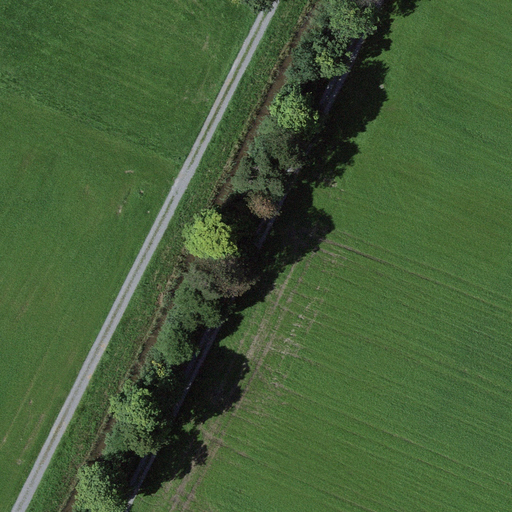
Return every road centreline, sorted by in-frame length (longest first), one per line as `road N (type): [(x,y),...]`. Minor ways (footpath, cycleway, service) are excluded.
road 1 (track): [(379,0),(124,511)]
road 2 (track): [(27,511),(275,0)]
